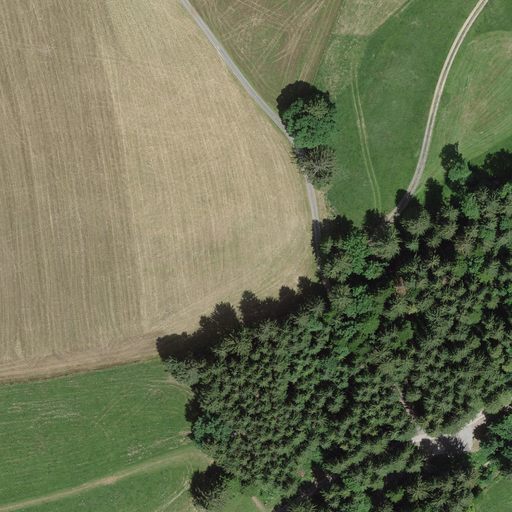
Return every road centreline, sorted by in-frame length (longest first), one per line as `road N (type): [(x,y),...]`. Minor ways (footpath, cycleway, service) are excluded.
road 1 (track): [(409,403),(332,295),(300,147),(184,0)]
road 2 (track): [(409,403),(406,308),(378,238),(410,195),(443,74),(486,0)]
road 3 (track): [(282,511),(354,467),(459,430),(511,396)]
